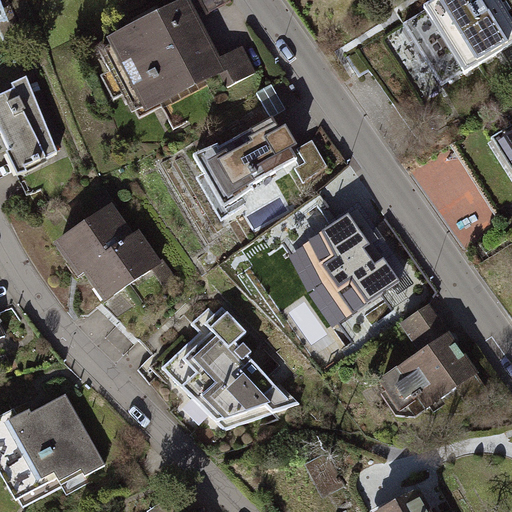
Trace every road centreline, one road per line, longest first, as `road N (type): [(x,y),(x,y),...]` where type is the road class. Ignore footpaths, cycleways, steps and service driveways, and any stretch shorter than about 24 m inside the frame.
road 1 (tertiary): [(263,0),(511,355)]
road 2 (residential): [(0,236),(21,279),(245,511)]
